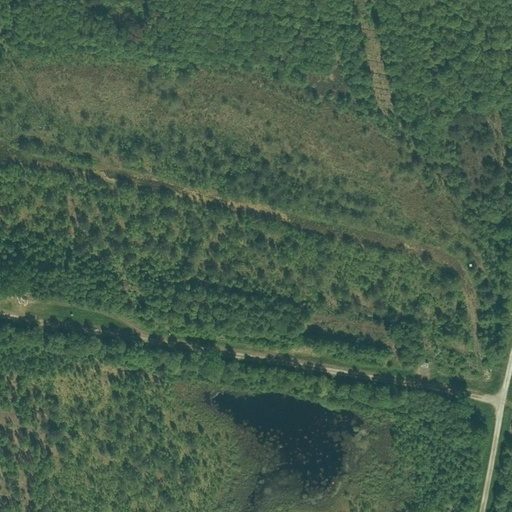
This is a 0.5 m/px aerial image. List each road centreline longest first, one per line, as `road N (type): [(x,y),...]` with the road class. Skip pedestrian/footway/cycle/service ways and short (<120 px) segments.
road 1 (track): [(511,401),(0,312)]
road 2 (track): [(484,511),(511,370)]
road 3 (track): [(147,338),(101,310),(28,298)]
